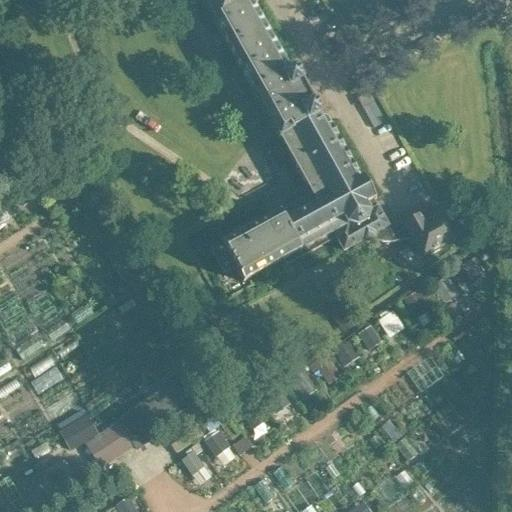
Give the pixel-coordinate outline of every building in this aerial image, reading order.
[(287,267),(301,259),(335,239),(343,253),(362,242),(363,244),(409,240),(413,238),(423,256),(429,253),(430,256),(441,250),(440,247),(456,238),(439,207),(429,213),(427,211),(406,223),(405,225),(407,228),(392,236),(387,227),(388,227),(373,200),(375,201),(375,199),(373,198),(363,179),(363,177),(361,177),(327,117),(323,116),(320,118),(319,117),(320,116),(313,102),(311,103),(301,84),(302,83),(294,69),(289,72),(252,7),(254,5),(255,6),(257,4),(256,4),(257,4),(254,0),(204,0),(203,1),(202,1),(256,96),(312,196),(211,251),(210,252),(224,276),(235,269),(244,284),(284,262),(287,267)] [(478,261),(432,283),(441,300),(486,278),(478,261)] [(419,293),(406,300),(415,316),(428,309),(419,293)] [(388,339),(404,328),(393,310),(377,321),(388,339)] [(359,334),(369,350),(383,341),(373,325),(359,334)] [(148,401),(118,421),(136,450),(150,441),(145,434),(187,406),(174,386),(168,377),(143,394),(148,401)] [(198,399),(184,379),(174,386),(187,406),(198,399)] [(59,433),(69,451),(96,435),(86,418),(59,433)] [(203,438),(218,466),(250,449),(243,436),(228,444),(219,428),(203,438)] [(180,459),(197,486),(216,473),(199,446),(180,459)] [(116,511),(136,511),(131,497),(113,504),(116,511)] [(345,511),(369,511),(364,502),(345,511)]
